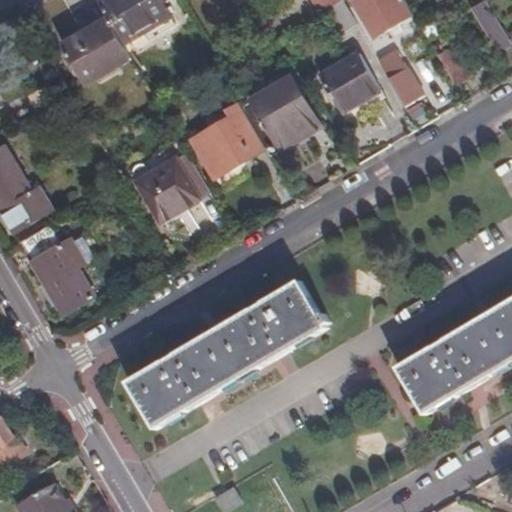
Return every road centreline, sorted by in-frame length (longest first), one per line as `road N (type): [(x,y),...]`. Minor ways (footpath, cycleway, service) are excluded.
road 1 (residential): [(54,370),(511,97)]
road 2 (residential): [(54,370),(138,511)]
road 3 (residential): [(511,444),(396,511)]
